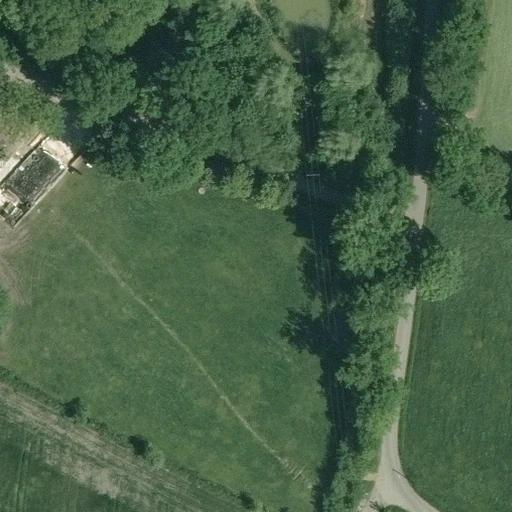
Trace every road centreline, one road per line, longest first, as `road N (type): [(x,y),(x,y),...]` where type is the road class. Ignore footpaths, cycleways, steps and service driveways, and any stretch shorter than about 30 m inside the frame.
road 1 (unclassified): [(418,238),(387,432),(394,485),(422,511)]
road 2 (unclassified): [(155,130),(418,238)]
road 3 (unclassified): [(433,0),(418,238)]
road 4 (unclassified): [(0,67),(155,130)]
road 5 (unclassified): [(155,130),(191,0)]
